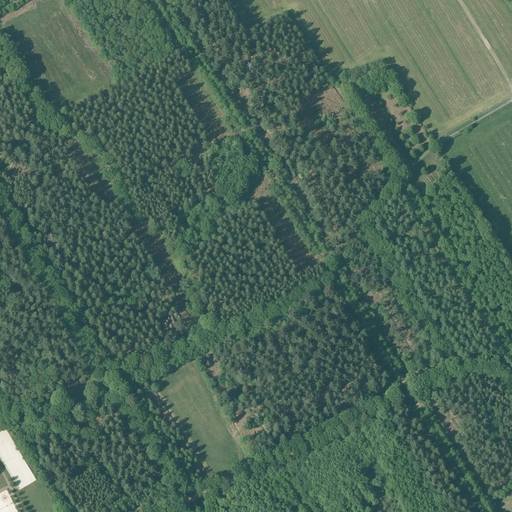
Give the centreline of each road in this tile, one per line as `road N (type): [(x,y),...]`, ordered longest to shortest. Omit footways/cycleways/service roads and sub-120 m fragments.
road 1 (unknown): [(0,263),(258,128),(273,139),(321,219),(430,245),(485,242),(511,282)]
road 2 (track): [(160,0),(411,394)]
road 3 (track): [(0,205),(187,501)]
road 4 (track): [(411,394),(165,511)]
road 5 (track): [(411,394),(468,366),(440,353),(362,228)]
road 6 (track): [(485,511),(411,394)]
